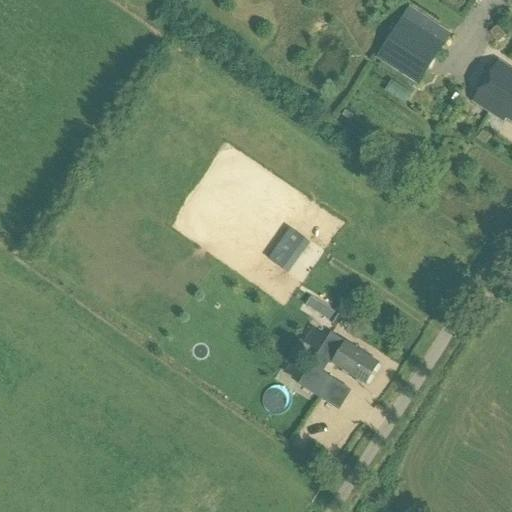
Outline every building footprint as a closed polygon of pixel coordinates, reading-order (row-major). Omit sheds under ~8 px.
[(439,0),(462,14),(470,0),(439,0)] [(376,58),(418,85),(444,44),(401,17),(376,58)] [(498,44),(506,38),(498,28),(490,34),(498,44)] [(507,119),(511,122),(511,70),(498,61),(472,101),(505,122),(507,119)] [(312,242),(292,228),(270,258),(290,272),(312,242)] [(329,323),(335,315),(311,299),(306,308),(329,323)] [(342,319),(335,315),(329,323),(336,328),(342,319)] [(331,334),(318,355),(334,364),(366,383),(379,362),(346,343),(331,334)]
